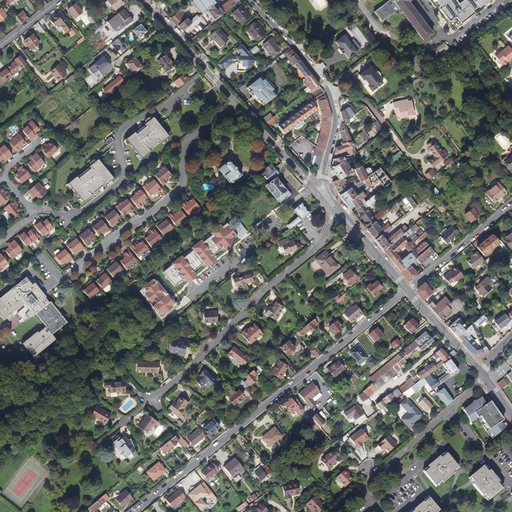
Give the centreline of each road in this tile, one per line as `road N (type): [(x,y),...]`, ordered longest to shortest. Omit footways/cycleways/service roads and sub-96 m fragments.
road 1 (residential): [(137,511),(407,292)]
road 2 (residential): [(124,422),(317,247),(340,214)]
road 3 (residential): [(220,85),(177,95),(124,131),(124,180),(79,216),(35,211)]
road 4 (residential): [(238,106),(181,152),(185,186),(75,275)]
road 5 (residential): [(484,378),(336,511)]
road 6 (residential): [(511,206),(407,292)]
road 7 (primary): [(328,91),(249,0)]
